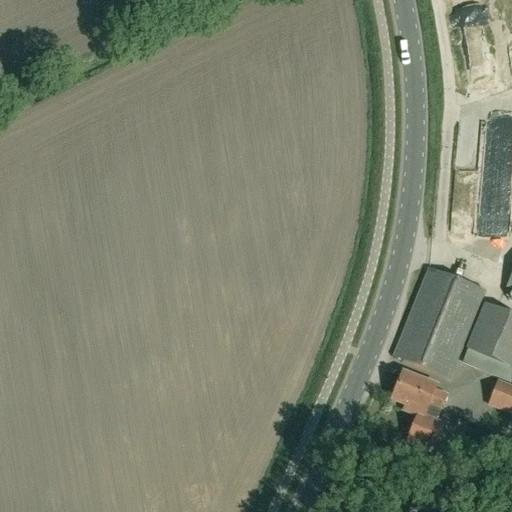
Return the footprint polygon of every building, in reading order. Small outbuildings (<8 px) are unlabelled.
[(494,93),(491,43),(468,44),(471,94),(494,93)] [(457,233),(481,234),(482,205),(502,206),(502,212),(511,213),(511,203),(487,203),(490,125),(461,124),(457,233)] [(430,269),(394,356),(450,379),(486,293),(430,269)] [(473,368),(495,378),(501,365),(511,369),(511,316),(498,311),(473,368)] [(423,403),(440,410),(446,396),(434,391),(436,386),(402,373),(391,400),(405,405),(403,410),(417,416),(423,403)] [(511,414),(511,410),(511,389),(497,383),(488,405),(511,414)] [(435,422),(440,410),(423,403),(417,416),(407,441),(433,452),(443,425),(435,422)]
